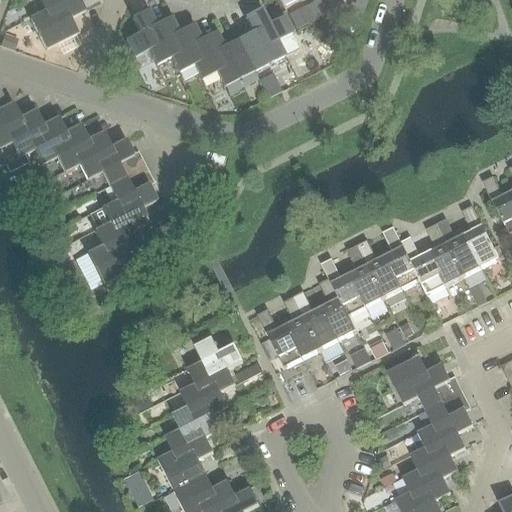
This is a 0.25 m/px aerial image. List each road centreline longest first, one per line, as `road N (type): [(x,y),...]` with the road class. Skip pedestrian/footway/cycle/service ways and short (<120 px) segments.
road 1 (residential): [(86,91),(251,133),(361,79),(380,53),(395,0)]
road 2 (residential): [(486,466),(500,423),(468,363),(511,341)]
